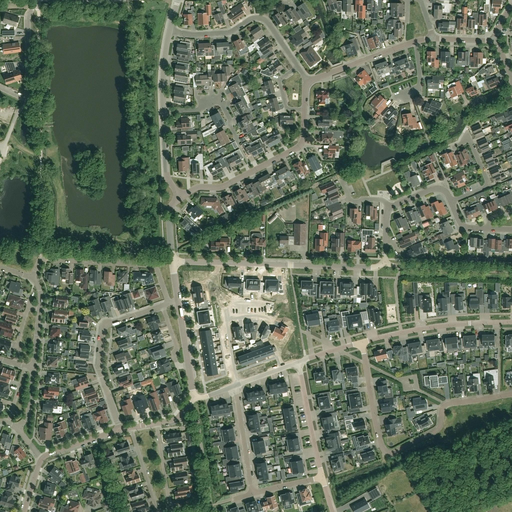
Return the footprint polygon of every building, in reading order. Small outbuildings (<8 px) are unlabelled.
[(336,2),(335,0),(329,0),(327,1),(329,6),(331,11),(335,9),(336,13),(341,13),(341,2),(339,2),(336,2)] [(350,12),(350,6),(350,1),(343,0),(343,12),(346,12),(346,16),(353,16),(353,12),(350,12)] [(489,0),(490,4),(489,12),(493,12),(493,14),(498,14),(498,8),(501,8),(502,1),(496,1),(495,0),(489,0)] [(364,6),(362,6),(362,1),(355,1),(355,12),(358,12),(358,18),(365,18),(365,6),(364,6)] [(377,4),(374,4),(374,1),(367,1),(367,11),(371,11),(371,18),(377,18),(377,10),(377,3),(377,4)] [(245,10),(243,6),(246,4),(244,2),(241,4),(230,11),(232,14),(228,17),(232,22),(244,14),(243,11),(245,10)] [(198,26),(208,25),(207,16),(209,16),(211,16),(210,3),(208,3),(209,5),(205,5),(206,13),(198,14),(198,26)] [(298,11),(297,12),(303,21),(308,17),(306,13),(308,11),(303,4),(297,7),(299,10),(298,11)] [(450,4),(449,4),(441,4),(441,5),(441,6),(435,6),(435,12),(442,13),(447,13),(447,10),(450,10),(450,4)] [(480,12),(480,15),(479,25),(486,25),(486,17),(487,11),(489,12),(490,4),(486,4),(484,4),(484,11),(481,11),(480,12)] [(192,25),(192,20),(192,13),(193,13),(194,13),(194,7),(191,7),(191,11),(188,11),(188,15),(184,15),(184,25),(192,25)] [(224,22),(224,20),(222,15),(225,14),(223,7),(219,8),(216,9),(218,14),(214,15),(215,19),(216,19),(218,24),(221,23),(224,22)] [(300,19),(296,12),(294,9),(293,10),(291,11),(290,9),(284,13),(289,20),(292,18),(295,22),(298,21),(300,24),(303,21),(300,19)] [(402,17),(402,11),(391,10),(391,13),(387,13),(387,16),(384,16),(383,20),(386,20),(386,19),(387,19),(387,20),(395,20),(390,19),(390,18),(390,16),(402,17)] [(282,19),(280,16),(278,13),(272,17),(278,25),(282,23),(284,26),(288,23),(284,18),(282,19)] [(464,30),(464,26),(465,26),(467,26),(467,15),(467,13),(462,13),(462,15),(462,19),(458,19),(457,30),(464,30)] [(478,18),(478,13),(473,13),(473,16),(470,16),(469,17),(468,29),(475,29),(475,25),(476,25),(477,26),(478,18)] [(6,16),(3,24),(15,28),(18,19),(6,16)] [(396,20),(395,20),(387,20),(386,27),(394,27),(394,30),(402,30),(403,26),(402,25),(401,25),(402,23),(399,23),(399,21),(399,20),(396,20)] [(455,26),(456,22),(442,22),(442,23),(442,24),(439,24),(439,31),(448,31),(449,25),(455,26)] [(262,35),(260,34),(263,32),(259,27),(251,32),(253,36),(250,38),(254,42),(258,39),(263,37),(262,35)] [(296,33),(291,37),(292,38),(293,40),(291,41),(295,48),(304,42),(302,38),(306,35),(302,29),(300,31),(296,33)] [(371,38),(375,48),(381,46),(380,42),(378,38),(381,37),(380,36),(379,33),(378,30),(378,29),(375,30),(376,33),(377,34),(376,34),(377,36),(371,38)] [(396,37),(401,37),(401,35),(402,34),(402,30),(394,30),(393,33),(392,33),(392,34),(389,34),(388,40),(396,40),(396,37)] [(322,40),(319,35),(311,41),(314,45),(322,40)] [(369,50),(375,48),(371,38),(371,36),(365,38),(364,36),(361,37),(364,43),(366,42),(369,50)] [(357,54),(356,51),(359,50),(358,45),(357,45),(354,38),(349,40),(351,44),(344,47),(348,57),(357,54)] [(235,40),(236,41),(233,42),(238,51),(240,50),(242,54),(249,51),(246,44),(244,45),(242,46),(239,39),(239,40),(238,39),(235,40)] [(261,49),(269,44),(270,44),(267,39),(261,43),(260,41),(259,40),(253,44),(255,48),(258,45),(261,49)] [(185,42),(185,43),(184,44),(184,46),(178,45),(177,45),(176,45),(176,49),(177,50),(176,51),(187,53),(187,52),(188,49),(189,49),(190,43),(185,42)] [(19,43),(5,45),(6,54),(20,52),(19,43)] [(214,50),(214,56),(214,57),(220,56),(220,55),(223,55),(222,43),(216,43),(217,50),(215,50),(214,50)] [(223,55),(226,55),(226,56),(232,56),(231,44),(230,44),(228,44),(228,43),(222,43),(223,55)] [(205,56),(204,44),(198,44),(199,50),(197,50),(196,51),(196,56),(202,56),(205,56)] [(214,56),(214,50),(212,50),(211,51),(210,44),(204,44),(205,56),(205,57),(208,56),(214,56)] [(269,44),(261,49),(260,50),(262,55),(260,57),(262,60),(268,56),(267,55),(266,54),(272,49),(269,44)] [(300,54),(310,67),(320,59),(310,46),(300,54)] [(182,60),(182,61),(188,62),(189,59),(190,53),(187,52),(187,53),(176,51),(177,51),(177,52),(176,52),(175,56),(176,56),(176,57),(183,58),(182,60)] [(435,52),(428,52),(428,62),(432,62),(432,67),(438,67),(439,61),(437,61),(435,61),(435,52)] [(442,63),(447,63),(447,67),(453,68),(453,58),(452,58),(450,58),(450,53),(442,52),(441,61),(442,61),(442,63)] [(466,57),(466,53),(459,53),(458,61),(463,61),(463,66),(469,66),(469,57),(468,57),(466,57)] [(482,53),(474,53),(474,58),(473,58),(471,58),(471,67),(477,67),(477,64),(482,64),(482,53)] [(401,61),(404,69),(408,68),(409,71),(415,69),(412,61),(410,61),(409,62),(407,58),(401,61)] [(271,61),(273,65),(278,72),(283,69),(278,61),(275,63),(273,60),(271,61)] [(400,71),(404,69),(401,61),(395,63),(396,67),(395,67),(393,68),(395,73),(396,76),(402,74),(400,71)] [(390,64),(388,65),(386,62),(381,64),(385,74),(389,72),(390,75),(395,73),(393,68),(391,63),(390,64)] [(174,72),(184,73),(184,70),(187,71),(188,64),(183,63),(182,65),(182,67),(175,66),(174,72)] [(381,75),(385,74),(381,64),(375,66),(378,72),(376,72),(374,73),(377,82),(380,81),(379,78),(382,77),(381,75)] [(273,75),(278,72),(273,65),(263,71),(261,70),(260,73),(270,77),(271,76),(273,75)] [(480,71),(483,74),(485,73),(487,76),(485,77),(486,79),(491,77),(490,75),(495,72),(492,66),(487,68),(486,67),(485,66),(480,71)] [(227,81),(226,76),(229,76),(229,67),(223,67),(223,74),(220,74),(220,82),(227,81)] [(9,73),(4,75),(6,84),(9,83),(12,82),(22,79),(19,70),(16,71),(13,72),(13,71),(14,71),(13,68),(8,70),(9,73)] [(212,68),(212,71),(212,77),(213,77),(214,82),(220,82),(220,74),(215,74),(215,71),(215,68),(212,68)] [(202,73),(202,75),(202,85),(209,85),(208,82),(210,82),(211,82),(210,70),(208,70),(208,75),(203,75),(203,73),(202,73)] [(364,71),(358,76),(359,78),(356,80),(360,86),(363,83),(365,85),(371,80),(364,71)] [(188,78),(184,77),(184,73),(174,72),(175,72),(174,78),(180,79),(180,81),(180,82),(187,84),(188,78)] [(196,86),(202,85),(202,75),(202,73),(195,73),(193,73),(193,83),(195,83),(196,83),(196,86)] [(240,78),(239,78),(238,75),(231,79),(229,81),(230,83),(231,86),(229,87),(231,92),(242,86),(240,83),(242,82),(240,78)] [(500,84),(497,78),(493,79),(493,78),(492,76),(491,77),(486,79),(483,80),(486,86),(489,84),(491,88),(500,84)] [(439,89),(439,83),(444,83),(444,77),(437,77),(437,80),(433,80),(428,80),(428,89),(439,89)] [(263,89),(274,86),(272,80),(264,82),(265,85),(262,86),(263,89)] [(458,97),(458,96),(458,95),(462,93),(464,92),(460,81),(455,83),(457,86),(454,87),(448,89),(448,90),(449,91),(447,92),(446,93),(446,94),(447,96),(448,97),(449,97),(451,96),(452,98),(451,98),(451,99),(453,98),(453,99),(454,99),(455,99),(457,99),(458,98),(458,97)] [(478,84),(477,83),(476,81),(472,82),(471,83),(472,87),(466,90),(467,94),(470,93),(471,97),(478,94),(477,90),(475,85),(478,84)] [(186,95),(186,92),(187,89),(188,90),(189,86),(181,84),(181,86),(180,88),(174,87),(174,88),(173,87),(172,91),(173,91),(173,93),(184,95),(186,96),(186,95)] [(243,96),(246,95),(242,87),(242,86),(231,92),(234,98),(240,95),(241,96),(241,97),(243,96)] [(274,86),(263,89),(264,91),(267,91),(268,94),(275,92),(274,86)] [(328,92),(325,92),(326,91),(319,91),(319,92),(316,92),(316,98),(319,98),(318,104),(324,104),(328,104),(328,98),(328,92)] [(179,102),(179,104),(185,105),(187,95),(186,95),(186,96),(184,95),(173,93),(174,94),(173,99),(179,100),(179,102)] [(237,110),(248,104),(243,96),(241,97),(239,99),(240,102),(234,105),(237,110)] [(386,105),(385,104),(387,102),(380,96),(378,99),(377,98),(372,103),(377,108),(375,111),(379,115),(387,106),(386,105)] [(267,106),(278,103),(276,97),(269,99),(270,103),(267,104),(267,106)] [(439,111),(441,104),(432,101),(432,103),(431,105),(427,103),(423,111),(434,115),(436,110),(439,111)] [(267,106),(268,109),(271,108),(272,112),(280,110),(278,103),(267,106)] [(246,114),(247,115),(250,113),(252,112),(248,104),(237,110),(240,115),(246,112),(246,114)] [(395,111),(392,108),(390,110),(389,109),(387,108),(381,114),(384,117),(385,116),(388,118),(384,122),(390,128),(396,122),(393,119),(398,114),(397,113),(398,112),(395,110),(395,111)] [(505,113),(505,112),(495,116),(498,121),(506,118),(507,121),(511,118),(511,111),(506,114),(505,113)] [(214,122),(222,118),(219,112),(207,118),(208,121),(212,119),(214,122)] [(238,123),(239,123),(238,124),(240,128),(241,127),(241,128),(252,123),(250,120),(253,119),(250,113),(247,115),(240,119),(240,120),(241,121),(238,123)] [(412,118),(411,114),(403,115),(405,126),(411,125),(411,129),(417,128),(415,118),(414,118),(412,118)] [(332,123),(332,116),(322,116),(322,118),(322,121),(318,120),(318,128),(329,128),(329,123),(332,123)] [(213,130),(217,128),(225,124),(222,118),(214,122),(215,125),(211,127),(212,128),(213,130)] [(184,131),(189,131),(192,131),(192,128),(191,128),(191,121),(189,121),(189,119),(181,119),(182,122),(177,123),(177,128),(181,128),(184,128),(184,131)] [(256,127),(254,128),(252,123),(241,128),(244,133),(250,130),(250,132),(251,133),(257,130),(256,127)] [(474,133),(482,130),(480,124),(472,128),(474,133)] [(269,134),(271,137),(274,145),(280,142),(279,140),(280,139),(282,138),(276,126),(274,127),(276,130),(269,134)] [(219,140),(226,136),(223,130),(212,136),(213,139),(217,137),(219,140)] [(482,130),(474,133),(476,138),(484,135),(482,130)] [(187,132),(187,135),(181,136),(178,136),(178,144),(190,143),(190,137),(196,137),(196,131),(187,132)] [(330,135),(325,134),(322,134),(322,143),(332,143),(332,137),(337,138),(337,131),(330,131),(330,133),(330,135)] [(511,131),(511,132),(509,133),(507,134),(509,139),(502,142),(503,145),(508,143),(511,141),(511,131)] [(271,137),(269,134),(261,138),(265,147),(267,146),(268,145),(269,147),(274,145),(271,137)] [(226,136),(219,140),(220,142),(216,145),(218,147),(229,141),(226,136)] [(262,152),(262,151),(263,151),(260,145),(261,144),(262,144),(260,139),(252,143),(258,154),(262,152)] [(480,147),(488,144),(486,139),(478,142),(480,147)] [(252,143),(249,144),(248,141),(242,144),(248,156),(250,155),(251,154),(252,156),(253,156),(254,156),(258,154),(252,143)] [(488,144),(480,147),(482,153),(490,149),(488,144)] [(338,152),(338,146),(328,146),(328,147),(328,149),(324,149),(324,153),(325,153),(325,157),(334,157),(334,152),(338,152)] [(236,165),(237,164),(237,165),(241,163),(241,162),(242,162),(239,157),(241,156),(242,155),(239,149),(231,154),(236,165)] [(465,149),(464,150),(463,150),(461,151),(460,152),(459,152),(459,154),(458,155),(456,155),(461,166),(465,164),(464,160),(469,158),(465,149)] [(450,152),(449,153),(448,152),(442,155),(446,165),(449,163),(451,167),(457,165),(455,158),(452,152),(450,152)] [(486,162),(493,159),(492,156),(495,155),(494,152),(491,153),(484,156),(486,162)] [(231,167),(236,165),(231,154),(222,158),(225,163),(227,162),(228,162),(231,167)] [(203,165),(202,159),(202,155),(199,155),(196,158),(196,159),(196,164),(192,164),(193,173),(199,173),(199,170),(199,166),(203,165)] [(321,168),(315,156),(307,160),(314,172),(316,176),(323,172),(321,168)] [(190,169),(189,164),(188,158),(182,158),(182,161),(179,161),(179,171),(186,171),(186,169),(188,169),(190,169)] [(214,166),(218,173),(223,171),(220,165),(221,164),(223,163),(220,158),(215,161),(217,165),(214,166)] [(493,159),(486,162),(489,168),(496,165),(496,164),(499,163),(498,160),(495,162),(493,159)] [(218,173),(214,166),(212,162),(204,167),(207,172),(208,171),(209,170),(212,176),(218,173)] [(305,162),(301,164),(300,162),(293,165),(298,175),(298,174),(302,172),(304,176),(310,172),(307,166),(305,162)] [(434,178),(432,174),(434,174),(435,173),(431,164),(425,166),(427,170),(423,171),(427,181),(434,178)] [(281,169),(285,178),(288,176),(289,178),(289,177),(291,180),(296,178),(293,171),(291,172),(290,173),(286,167),(281,169)] [(493,177),(500,174),(499,171),(502,169),(500,167),(497,168),(490,171),(493,177)] [(285,178),(281,169),(275,172),(278,178),(277,178),(275,179),(277,183),(278,185),(284,182),(282,179),(285,178)] [(411,177),(410,174),(409,171),(404,173),(405,176),(408,182),(409,182),(411,181),(413,187),(420,184),(420,183),(422,181),(419,176),(417,176),(416,175),(411,177)] [(459,177),(455,179),(452,180),(455,186),(457,185),(459,188),(460,187),(465,185),(464,182),(462,179),(465,177),(463,172),(458,174),(459,177)] [(269,174),(268,174),(266,174),(263,176),(267,183),(268,186),(271,185),(272,186),(277,183),(275,179),(274,180),(272,181),(269,174)] [(500,174),(493,177),(495,182),(502,179),(505,178),(504,175),(501,176),(500,174)] [(264,185),(267,183),(263,176),(259,178),(259,179),(258,179),(259,181),(257,182),(256,183),(260,192),(261,192),(266,189),(264,185)] [(333,184),(332,182),(327,184),(320,187),(322,193),(325,191),(326,193),(328,192),(329,194),(328,195),(337,191),(335,185),(333,185),(333,184)] [(261,192),(260,192),(256,183),(254,183),(253,184),(252,183),(246,186),(250,193),(252,191),(255,196),(261,192)] [(242,199),(243,202),(249,199),(246,193),(243,195),(241,191),(240,189),(234,192),(238,201),(242,199)] [(337,191),(328,195),(329,198),(327,199),(327,200),(324,201),(327,206),(334,203),(333,202),(333,200),(339,197),(337,191)] [(496,197),(498,202),(499,202),(500,201),(502,206),(508,204),(505,196),(504,194),(501,195),(496,197)] [(238,206),(234,200),(233,195),(231,196),(229,197),(228,195),(222,198),(228,211),(238,206)] [(496,197),(491,199),(487,201),(488,203),(492,211),(497,209),(495,203),(496,203),(498,202),(496,197)] [(217,209),(219,214),(223,212),(217,199),(212,199),(201,198),(201,205),(212,206),(214,210),(217,209)] [(446,213),(444,207),(444,206),(442,202),(440,203),(439,204),(438,201),(432,204),(435,212),(438,211),(440,216),(446,213)] [(488,203),(487,201),(484,202),(479,204),(481,208),(481,209),(483,209),(484,208),(486,213),(487,213),(487,214),(490,213),(490,212),(492,211),(488,203)] [(338,202),(334,204),(327,207),(330,212),(331,211),(333,215),(329,217),(331,221),(343,216),(341,213),(342,212),(340,206),(339,204),(338,202)] [(470,206),(472,209),(475,217),(480,215),(478,209),(479,208),(481,208),(479,204),(479,203),(470,206)] [(433,217),(430,211),(429,206),(427,207),(425,207),(424,205),(418,208),(422,217),(426,216),(427,219),(433,217)] [(187,213),(191,216),(190,217),(193,221),(194,219),(195,220),(197,217),(198,218),(203,212),(196,206),(195,207),(193,209),(192,207),(187,213)] [(376,220),(376,213),(376,209),(375,209),(373,209),(373,206),(366,206),(366,216),(371,216),(371,220),(376,220)] [(361,217),(361,212),(359,212),(357,212),(357,209),(350,209),(350,218),(353,218),(353,223),(360,224),(361,217)] [(475,217),(472,209),(466,212),(465,209),(462,210),(464,215),(465,214),(467,214),(469,220),(475,217)] [(414,213),(413,210),(407,213),(410,221),(414,220),(416,223),(421,221),(417,211),(415,212),(414,213)] [(277,212),(275,214),(268,222),(270,224),(277,217),(276,215),(278,214),(277,212)] [(404,231),(410,228),(406,218),(404,219),(402,219),(401,217),(395,220),(399,229),(403,227),(404,231)] [(203,232),(198,227),(189,219),(188,220),(187,222),(184,219),(180,223),(183,226),(182,227),(187,231),(190,228),(197,235),(203,232)] [(443,230),(450,227),(448,221),(442,224),(441,222),(441,221),(436,223),(438,229),(441,227),(443,230)] [(279,243),(280,243),(279,247),(283,248),(283,245),(288,245),(288,243),(292,244),(294,244),(294,245),(305,245),(306,224),(294,224),(294,240),(288,240),(288,237),(280,236),(279,243)] [(453,232),(450,227),(443,230),(444,233),(440,234),(442,240),(448,238),(447,236),(447,235),(451,233),(453,232)] [(255,238),(252,238),(252,249),(259,249),(259,246),(265,246),(265,240),(262,240),(262,235),(261,233),(257,233),(256,235),(255,238)] [(327,240),(327,234),(321,233),(320,240),(316,239),(315,250),(323,250),(323,246),(325,246),(328,247),(327,240)] [(343,240),(343,234),(337,233),(337,239),(332,239),(332,251),(339,251),(339,247),(341,247),(344,247),(343,240)] [(406,236),(402,238),(402,240),(403,241),(400,242),(403,248),(415,243),(414,239),(417,238),(414,233),(406,236)] [(237,237),(237,241),(236,240),(235,242),(235,243),(236,245),(237,245),(236,248),(243,249),(244,245),(247,245),(249,245),(249,241),(249,238),(244,238),(244,237),(237,237)] [(365,252),(375,252),(375,246),(374,246),(374,238),(369,238),(368,246),(365,246),(365,252)] [(468,244),(468,250),(471,250),(474,250),(474,247),(477,247),(477,239),(477,238),(471,238),(471,244),(469,244),(468,244)] [(211,242),(211,245),(210,245),(210,247),(210,248),(211,248),(211,250),(223,250),(223,245),(227,245),(229,245),(229,239),(220,239),(220,242),(211,242)] [(477,247),(477,252),(480,252),(486,252),(486,246),(485,246),(483,246),(483,240),(477,239),(477,247)] [(486,252),(486,256),(488,256),(489,256),(489,251),(491,251),(491,248),(495,248),(495,240),(495,239),(489,239),(489,245),(488,245),(486,245),(486,246),(486,252)] [(445,243),(445,244),(448,251),(454,249),(455,251),(460,249),(458,244),(454,245),(452,240),(445,243)] [(495,248),(495,252),(504,253),(504,251),(504,247),(502,247),(501,247),(501,241),(495,240),(495,248)] [(358,248),(360,248),(360,242),(355,242),(355,241),(348,241),(347,251),(354,251),(355,248),(358,248)] [(423,248),(420,243),(409,248),(410,249),(411,250),(408,251),(411,258),(419,254),(419,256),(424,254),(422,249),(423,248)] [(52,273),(47,272),(47,279),(49,279),(49,281),(51,282),(51,285),(58,285),(59,269),(57,269),(52,269),(52,273)] [(63,269),(62,279),(66,279),(66,283),(72,284),(73,274),(71,274),(70,273),(70,269),(63,269)] [(85,274),(83,273),(83,270),(76,269),(76,271),(76,270),(76,274),(76,280),(81,281),(81,288),(86,288),(87,278),(87,274),(85,274)] [(100,284),(101,278),(101,274),(99,273),(97,273),(97,271),(91,270),(90,280),(94,281),(94,284),(100,284)] [(114,275),(111,274),(112,272),(108,272),(108,271),(104,271),(104,275),(105,275),(104,282),(108,282),(108,285),(114,286),(115,279),(116,275),(114,275)] [(118,272),(118,282),(126,282),(127,272),(125,272),(121,271),(120,272),(118,272)] [(134,273),(134,281),(145,281),(146,285),(153,282),(151,274),(147,274),(147,272),(142,272),(142,273),(137,273),(134,273)] [(229,286),(229,287),(240,287),(240,291),(240,292),(243,292),(244,285),(240,285),(240,280),(229,279),(229,280),(229,286)] [(244,285),(243,292),(247,292),(247,291),(253,291),(253,280),(251,280),(251,279),(248,279),(248,280),(247,280),(247,282),(247,284),(244,284),(244,285)] [(253,280),(253,291),(259,291),(259,292),(262,292),(263,287),(263,285),(260,285),(260,283),(260,280),(259,280),(259,279),(255,279),(255,280),(253,280)] [(262,292),(262,293),(266,293),(266,292),(272,292),(272,280),(268,279),(268,280),(266,280),(266,283),(266,287),(263,287),(262,292)] [(272,280),(272,292),(278,292),(277,293),(283,294),(282,287),(278,287),(278,283),(278,281),(276,281),(276,280),(272,280)] [(309,296),(316,296),(317,289),(315,289),(315,287),(312,287),(312,284),(312,282),(302,281),(301,288),(302,288),(310,289),(310,293),(309,296)] [(316,296),(316,299),(322,299),(322,294),(326,294),(327,282),(325,282),(325,281),(321,281),(321,282),(320,282),(320,285),(318,285),(317,285),(317,289),(316,296)] [(327,282),(326,294),(330,294),(330,299),(336,299),(336,298),(336,292),(337,285),(335,285),(333,285),(333,282),(333,281),(329,281),(329,282),(327,282)] [(11,282),(8,289),(14,291),(13,293),(21,296),(21,294),(22,292),(19,291),(21,284),(16,282),(16,283),(11,282)] [(336,292),(336,298),(342,298),(342,295),(346,295),(347,283),(344,283),(344,282),(341,282),(341,283),(340,283),(340,292),(338,292),(336,292)] [(347,283),(346,295),(350,295),(350,298),(356,298),(356,292),(355,292),(353,291),(353,288),(353,283),(353,282),(349,282),(349,283),(347,283)] [(356,292),(356,298),(363,298),(363,295),(367,295),(367,284),(364,284),(364,283),(361,283),(361,284),(360,284),(360,291),(358,291),(356,291),(356,292)] [(367,283),(367,284),(367,295),(371,295),(371,298),(376,299),(377,288),(375,288),(373,288),(373,284),(372,284),(372,283),(369,283),(369,284),(367,283)] [(194,294),(193,294),(193,297),(194,297),(195,302),(196,302),(202,301),(203,307),(208,307),(207,300),(203,301),(202,294),(201,286),(193,288),(194,294)] [(155,287),(145,290),(148,301),(159,297),(155,287)] [(478,308),(479,308),(479,298),(481,298),(483,298),(483,290),(479,290),(479,292),(476,292),(476,299),(470,299),(470,308),(471,308),(471,309),(478,308)] [(448,298),(450,297),(450,292),(443,292),(443,299),(439,299),(440,311),(442,311),(443,311),(444,311),(447,310),(446,298),(448,298)] [(124,299),(121,300),(124,308),(125,309),(131,307),(130,305),(131,305),(133,304),(129,293),(123,295),(124,299)] [(457,298),(457,294),(451,295),(451,301),(453,301),(455,300),(455,304),(456,310),(463,309),(462,298),(462,297),(457,298)] [(484,300),(488,300),(488,306),(488,308),(497,308),(497,295),(491,295),(491,294),(484,294),(484,300)] [(10,303),(9,306),(13,307),(13,308),(15,308),(16,308),(19,309),(20,307),(22,307),(23,302),(20,300),(20,299),(10,295),(7,302),(10,303)] [(54,303),(53,306),(60,307),(64,308),(64,303),(67,303),(67,296),(57,295),(57,299),(54,299),(53,300),(53,302),(54,303)] [(415,306),(415,305),(415,302),(416,302),(418,302),(417,295),(413,296),(413,298),(406,298),(406,302),(404,303),(405,309),(407,308),(407,313),(414,313),(414,308),(415,308),(415,306)] [(432,311),(431,299),(427,299),(425,299),(423,299),(423,295),(419,295),(420,304),(423,304),(424,308),(424,312),(432,311)] [(106,297),(103,298),(105,302),(102,303),(101,303),(105,312),(111,310),(110,307),(111,307),(112,306),(109,296),(106,297)] [(121,300),(121,299),(118,300),(117,296),(111,298),(114,309),(116,308),(117,308),(118,310),(124,308),(121,300)] [(503,300),(502,300),(502,304),(503,304),(503,308),(510,308),(510,305),(511,304),(511,298),(510,299),(510,297),(503,297),(503,300)] [(89,311),(91,310),(93,316),(99,314),(98,312),(100,311),(101,311),(97,299),(91,301),(92,305),(88,307),(89,311)] [(197,313),(196,313),(197,317),(198,317),(198,318),(209,317),(208,311),(211,310),(211,306),(202,308),(202,311),(200,312),(197,312),(197,313)] [(7,316),(5,320),(15,323),(16,320),(17,320),(18,317),(17,317),(17,316),(15,315),(16,314),(17,312),(4,308),(2,315),(7,316)] [(376,312),(375,308),(369,309),(371,322),(372,322),(374,321),(374,324),(381,323),(380,316),(381,316),(380,312),(379,312),(379,311),(376,312)] [(53,314),(52,322),(64,323),(65,317),(67,317),(67,312),(55,310),(55,312),(55,314),(53,314)] [(318,313),(312,314),(314,325),(320,324),(319,319),(321,318),(322,318),(321,311),(318,311),(318,313)] [(366,321),(368,320),(367,312),(360,313),(360,315),(354,316),(355,327),(358,327),(358,328),(362,327),(362,325),(365,324),(364,321),(366,321)] [(308,326),(314,325),(312,314),(306,315),(306,313),(302,314),(304,322),(305,322),(307,321),(308,326)] [(349,315),(348,315),(342,316),(341,313),(342,323),(345,322),(348,322),(348,327),(349,329),(353,329),(353,328),(355,327),(354,316),(349,317),(349,315)] [(82,321),(81,322),(79,322),(79,327),(88,328),(88,323),(88,321),(89,320),(90,318),(90,319),(91,319),(86,315),(84,317),(83,319),(83,320),(82,321)] [(332,319),(334,332),(338,331),(338,330),(339,330),(339,328),(338,324),(340,324),(341,324),(340,315),(336,316),(336,318),(332,319)] [(151,318),(147,320),(149,326),(150,326),(152,331),(158,328),(158,326),(157,324),(160,323),(158,316),(155,317),(154,316),(151,317),(151,318)] [(198,320),(197,320),(198,324),(199,324),(199,325),(202,324),(205,324),(205,327),(214,326),(213,322),(210,323),(209,317),(198,318),(198,320)] [(328,326),(329,331),(329,332),(331,332),(331,333),(334,332),(332,319),(329,320),(328,317),(324,318),(325,326),(326,326),(328,326)] [(0,322),(0,329),(1,330),(0,333),(4,335),(6,336),(6,335),(11,337),(12,334),(13,331),(13,330),(10,329),(11,327),(11,326),(0,322)] [(246,328),(245,328),(246,334),(251,333),(252,340),(254,340),(255,340),(258,325),(253,325),(252,323),(246,324),(246,328)] [(263,324),(259,333),(262,335),(261,338),(261,340),(267,338),(270,332),(267,330),(267,329),(269,327),(263,324)] [(276,328),(272,334),(277,337),(276,338),(280,340),(281,339),(282,339),(284,335),(285,336),(286,333),(288,328),(282,325),(280,330),(276,328)] [(51,328),(50,336),(59,337),(60,334),(60,333),(61,333),(61,332),(61,331),(67,331),(68,327),(57,326),(57,327),(57,329),(51,328)] [(131,330),(127,328),(126,326),(118,329),(119,333),(118,333),(118,334),(118,335),(119,336),(120,336),(127,333),(128,334),(128,336),(137,333),(137,328),(131,330)] [(240,327),(233,328),(235,339),(239,339),(240,342),(245,341),(244,333),(241,334),(240,329),(240,327)] [(79,336),(78,336),(78,341),(84,342),(85,340),(90,341),(91,335),(89,334),(89,333),(89,331),(80,330),(79,336)] [(211,330),(200,332),(201,338),(212,337),(211,330)] [(160,331),(152,334),(155,343),(164,340),(160,331)] [(471,348),(470,336),(468,336),(468,335),(465,335),(465,336),(464,337),(464,342),(463,342),(461,342),(461,344),(462,349),(465,349),(465,348),(471,348)] [(472,336),(470,336),(471,348),(471,347),(474,347),(475,349),(480,349),(480,346),(480,342),(478,342),(476,342),(476,336),(475,336),(475,335),(472,335),(472,336)] [(479,338),(480,342),(480,346),(489,345),(489,335),(483,335),(483,338),(481,338),(479,338)] [(489,335),(489,345),(494,345),(495,348),(498,348),(498,338),(496,338),(495,338),(495,335),(489,335)] [(133,347),(131,341),(129,337),(126,338),(126,339),(118,342),(120,348),(126,346),(127,347),(127,349),(133,347)] [(458,337),(452,338),(453,349),(456,348),(457,351),(462,350),(462,349),(461,344),(460,344),(458,344),(458,337)] [(0,351),(6,354),(7,349),(9,350),(10,345),(11,342),(0,338),(0,351)] [(433,340),(435,352),(441,351),(441,352),(444,351),(443,345),(441,345),(440,345),(439,339),(438,338),(435,339),(435,340),(433,340)] [(453,349),(452,338),(446,338),(446,344),(445,345),(443,345),(444,351),(447,351),(447,349),(453,349)] [(427,358),(430,357),(429,353),(435,352),(433,340),(431,340),(431,339),(428,340),(428,341),(427,341),(428,347),(427,347),(425,347),(426,353),(427,358)] [(49,344),(49,351),(59,352),(59,346),(63,347),(64,342),(54,341),(54,342),(54,344),(53,344),(49,344)] [(415,343),(417,355),(426,353),(425,347),(423,348),(422,348),(421,342),(420,342),(420,341),(416,342),(417,343),(415,343)] [(90,347),(89,347),(89,346),(83,345),(83,344),(83,342),(78,342),(77,348),(81,348),(80,351),(89,352),(89,351),(90,351),(90,347)] [(407,352),(409,360),(410,363),(413,363),(412,356),(417,355),(415,343),(413,344),(413,343),(409,343),(409,344),(410,351),(409,351),(407,352)] [(274,354),(271,345),(265,348),(268,356),(274,354)] [(155,359),(166,355),(164,348),(160,350),(160,348),(159,346),(148,350),(150,355),(153,354),(155,359)] [(403,355),(403,359),(404,361),(409,360),(407,352),(407,351),(405,351),(403,351),(402,346),(398,347),(398,346),(395,347),(395,348),(393,348),(394,354),(399,353),(399,356),(403,355)] [(265,348),(258,350),(261,358),(268,356),(265,348)] [(255,361),(261,358),(258,350),(251,352),(255,361)] [(390,359),(394,359),(392,350),(390,351),(388,351),(388,352),(387,352),(386,350),(382,351),(382,350),(378,351),(379,351),(375,352),(377,361),(382,360),(382,359),(388,357),(389,357),(390,359)] [(76,360),(81,360),(82,359),(82,357),(88,358),(89,352),(80,351),(76,351),(75,357),(74,356),(73,359),(76,360)] [(116,361),(117,361),(117,362),(121,360),(122,362),(122,363),(131,360),(130,355),(129,355),(128,352),(124,353),(115,356),(116,358),(116,359),(116,361)] [(245,355),(248,363),(255,361),(251,352),(245,355)] [(248,363),(245,355),(238,357),(241,366),(248,363)] [(57,356),(57,358),(48,357),(47,365),(47,366),(57,367),(57,361),(62,362),(62,357),(57,356)] [(167,359),(156,363),(158,369),(157,369),(156,370),(156,371),(156,372),(157,373),(158,373),(159,373),(170,370),(169,366),(170,365),(169,362),(168,362),(167,361),(167,359)] [(86,361),(81,360),(76,360),(75,366),(78,366),(78,369),(87,370),(88,364),(86,364),(86,362),(86,361)] [(122,366),(121,364),(116,366),(116,368),(114,369),(115,370),(114,370),(115,374),(116,373),(116,374),(118,374),(119,375),(119,377),(129,374),(127,369),(129,369),(127,363),(122,365),(123,366),(122,366)] [(350,368),(350,367),(347,368),(346,369),(347,376),(352,375),(352,378),(351,379),(352,384),(358,383),(358,380),(357,378),(356,378),(356,375),(357,375),(357,372),(358,372),(357,368),(356,368),(356,367),(350,368)] [(217,368),(206,369),(207,376),(218,374),(217,368)] [(0,374),(0,380),(9,383),(10,381),(11,379),(13,379),(15,372),(3,369),(2,375),(0,374)] [(333,371),(332,371),(334,381),(339,380),(339,383),(345,382),(344,377),(342,377),(341,377),(340,371),(337,371),(337,370),(336,370),(336,369),(333,370),(333,371)] [(485,379),(484,379),(484,385),(486,385),(487,389),(495,388),(494,381),(496,381),(498,381),(498,370),(491,371),(492,374),(485,375),(485,379)] [(324,372),(314,373),(314,374),(313,374),(313,379),(314,378),(315,381),(322,380),(323,384),(329,383),(328,377),(326,377),(325,378),(324,372)] [(59,375),(49,374),(48,376),(48,378),(46,377),(45,383),(54,384),(59,380),(59,379),(59,375)] [(124,388),(127,387),(133,385),(131,380),(132,379),(131,374),(126,376),(126,377),(118,380),(120,386),(123,385),(123,386),(124,388)] [(469,380),(469,383),(468,383),(468,387),(469,387),(470,388),(471,391),(471,392),(474,392),(474,391),(477,391),(477,384),(479,384),(481,384),(480,374),(473,374),(474,379),(469,380)] [(87,377),(84,378),(84,376),(79,375),(80,379),(79,379),(78,378),(71,380),(73,385),(74,385),(76,391),(79,390),(86,388),(88,387),(87,385),(87,384),(89,383),(87,377)] [(439,386),(439,384),(444,383),(443,377),(438,377),(438,375),(424,377),(425,386),(431,385),(431,387),(437,387),(439,386)] [(458,375),(459,381),(453,381),(453,388),(454,388),(455,393),(456,393),(456,394),(461,394),(461,393),(462,393),(461,388),(463,387),(465,387),(464,375),(458,375)] [(381,383),(382,386),(379,386),(379,390),(378,391),(379,394),(380,394),(380,396),(389,395),(386,380),(381,381),(381,383)] [(173,381),(167,383),(170,392),(172,392),(173,391),(175,395),(181,393),(178,384),(174,385),(173,381)] [(282,393),(289,392),(288,386),(286,386),(285,381),(282,382),(282,383),(280,383),(282,393)] [(0,387),(0,395),(7,397),(8,395),(9,394),(10,392),(9,391),(7,390),(8,387),(8,385),(2,383),(0,388),(0,387)] [(269,395),(274,394),(275,399),(277,399),(276,394),(274,384),(272,384),(272,383),(269,384),(270,389),(268,389),(269,395)] [(45,390),(45,391),(44,392),(44,394),(44,397),(53,398),(54,395),(58,395),(59,388),(52,388),(52,387),(48,387),(48,389),(48,390),(45,390)] [(158,396),(160,396),(163,405),(166,404),(166,405),(168,404),(169,403),(169,402),(167,395),(168,394),(169,394),(167,387),(161,390),(156,391),(158,396)] [(80,393),(82,393),(83,397),(84,397),(84,398),(87,397),(96,394),(94,388),(87,391),(86,389),(86,388),(79,390),(80,393)] [(263,389),(259,390),(260,391),(258,391),(257,391),(259,401),(260,406),(262,406),(262,401),(266,400),(265,394),(264,394),(263,389)] [(350,402),(361,400),(360,398),(361,397),(361,394),(360,394),(359,393),(357,393),(353,394),(353,392),(352,390),(345,391),(346,396),(349,395),(350,402)] [(150,406),(151,406),(153,411),(154,411),(154,412),(155,412),(156,411),(157,410),(157,409),(159,409),(157,405),(159,404),(160,404),(158,396),(156,391),(150,394),(152,398),(147,400),(150,406)] [(255,406),(254,402),(252,392),(251,392),(250,392),(246,392),(247,397),(246,397),(247,403),(251,403),(252,407),(255,406)] [(97,393),(96,394),(87,397),(84,398),(86,403),(85,403),(86,407),(89,405),(93,404),(92,403),(92,401),(99,399),(97,393)] [(134,402),(138,413),(145,411),(144,408),(146,408),(148,407),(144,395),(137,397),(138,401),(134,402)] [(416,411),(419,411),(426,410),(426,406),(427,406),(426,400),(421,401),(420,398),(414,399),(416,411)] [(131,413),(130,410),(132,409),(133,409),(130,399),(124,401),(125,405),(122,406),(125,415),(131,413)] [(385,402),(385,404),(382,404),(383,412),(384,411),(384,413),(390,412),(390,410),(391,410),(395,409),(394,403),(393,399),(386,400),(385,400),(384,400),(385,402)] [(349,413),(356,412),(356,410),(355,408),(359,407),(362,407),(362,406),(363,406),(362,402),(361,402),(361,400),(350,402),(351,406),(348,407),(349,413)] [(43,411),(46,412),(47,413),(48,412),(58,413),(59,407),(57,406),(58,402),(50,401),(46,401),(46,403),(45,404),(43,404),(43,411)] [(224,404),(222,404),(222,403),(221,403),(223,414),(224,418),(226,417),(226,414),(230,413),(229,407),(228,407),(227,402),(224,403),(224,404)] [(319,404),(320,410),(327,408),(327,410),(327,411),(333,410),(333,406),(330,407),(329,402),(319,404)] [(211,410),(210,410),(211,416),(215,416),(216,419),(219,419),(218,415),(216,405),(214,406),(214,405),(211,405),(211,410)] [(282,409),(283,415),(293,413),(293,412),(293,411),(294,411),(293,407),(290,408),(290,406),(285,407),(285,409),(282,409)] [(101,423),(104,422),(105,422),(107,422),(107,421),(108,421),(104,409),(97,412),(97,413),(93,414),(95,421),(98,420),(100,419),(101,423)] [(249,420),(249,421),(259,419),(259,420),(264,419),(264,418),(264,416),(259,417),(258,412),(252,414),(252,415),(247,416),(248,419),(249,419),(249,420)] [(321,420),(322,424),(333,422),(332,416),(337,415),(336,412),(328,414),(329,415),(329,417),(322,418),(322,420),(321,420)] [(81,416),(85,429),(92,426),(90,420),(91,419),(93,418),(91,413),(81,416)] [(79,427),(81,426),(77,414),(70,416),(72,422),(68,423),(72,433),(73,433),(74,433),(77,432),(77,431),(79,431),(78,427),(79,427)] [(424,415),(412,421),(414,425),(418,423),(421,429),(425,427),(426,427),(432,424),(430,420),(429,420),(427,417),(425,418),(424,416),(424,415)] [(398,427),(403,426),(402,422),(401,418),(396,420),(395,419),(389,420),(390,424),(386,425),(388,436),(397,435),(395,428),(398,427)] [(355,422),(353,423),(355,431),(357,430),(359,430),(359,429),(362,429),(366,428),(364,420),(360,421),(360,422),(357,422),(355,422)] [(57,438),(65,436),(63,429),(65,429),(66,428),(64,421),(58,423),(60,426),(54,428),(57,438)] [(334,421),(333,422),(322,424),(323,428),(324,428),(324,430),(331,428),(332,430),(332,431),(339,430),(339,427),(336,427),(334,421)] [(40,428),(40,433),(41,433),(40,439),(48,440),(50,440),(52,423),(45,423),(45,428),(40,428)] [(297,429),(297,425),(296,426),(295,424),(295,423),(285,425),(286,431),(289,430),(289,432),(294,431),(294,429),(297,429)] [(260,425),(250,426),(250,429),(249,429),(250,432),(255,431),(255,433),(261,432),(260,427),(265,426),(265,424),(260,425)] [(225,426),(216,428),(217,432),(222,431),(223,436),(234,434),(233,432),(234,432),(234,429),(233,429),(233,428),(226,429),(226,428),(225,426)] [(328,442),(328,444),(340,441),(338,432),(332,433),(328,434),(328,435),(328,436),(329,437),(326,438),(327,442),(328,442)] [(0,438),(0,437),(0,442),(4,444),(3,447),(9,449),(12,438),(11,438),(9,437),(10,435),(3,433),(2,436),(1,436),(0,438)] [(166,435),(167,442),(172,442),(182,441),(180,433),(175,434),(175,433),(170,434),(171,434),(166,435)] [(234,434),(223,436),(224,441),(219,442),(220,446),(228,444),(228,443),(228,441),(235,440),(235,439),(236,439),(235,436),(234,436),(234,434)] [(253,442),(252,443),(252,446),(253,446),(254,448),(264,446),(266,446),(265,441),(268,440),(268,436),(259,438),(259,439),(259,441),(253,442)] [(290,436),(281,437),(282,441),(286,441),(287,446),(299,444),(298,442),(299,442),(299,438),(298,438),(291,439),(291,437),(290,436)] [(363,447),(362,445),(370,443),(367,436),(363,437),(363,436),(357,438),(360,446),(356,447),(357,451),(363,449),(363,447)] [(342,450),(340,441),(328,444),(329,446),(328,446),(329,450),(332,450),(332,451),(332,452),(332,453),(336,452),(342,450)] [(125,442),(118,444),(118,445),(116,446),(118,454),(130,450),(127,442),(125,443),(125,442)] [(168,449),(169,456),(180,455),(180,451),(183,450),(182,444),(171,445),(171,447),(171,449),(168,449)] [(236,446),(229,447),(229,446),(228,444),(220,446),(220,449),(223,449),(224,454),(226,454),(237,452),(237,450),(238,450),(237,446),(236,446)] [(286,451),(284,452),(285,456),(294,454),(293,452),(293,451),(300,450),(300,449),(301,449),(300,446),(299,446),(299,444),(287,446),(285,446),(286,451)] [(26,455),(19,447),(16,450),(15,448),(16,447),(14,446),(12,445),(10,453),(11,454),(13,456),(16,454),(21,460),(26,455)] [(254,450),(253,450),(254,454),(255,453),(255,454),(261,453),(262,455),(262,456),(273,454),(272,450),(269,451),(265,451),(264,446),(254,448),(254,450)] [(362,454),(361,453),(356,454),(357,458),(359,458),(360,460),(363,459),(364,462),(374,458),(372,451),(362,454)] [(237,454),(237,452),(226,454),(227,459),(222,460),(223,463),(232,462),(232,460),(231,459),(238,458),(238,457),(239,457),(238,453),(237,454)] [(337,459),(331,461),(334,471),(335,471),(335,472),(339,471),(339,470),(341,469),(340,464),(346,462),(343,453),(336,455),(336,457),(337,459)] [(83,460),(80,461),(82,468),(88,466),(95,464),(91,454),(85,456),(86,460),(83,460)] [(128,455),(122,457),(123,462),(122,462),(125,469),(129,468),(131,467),(135,465),(133,459),(129,460),(129,457),(128,455)] [(303,466),(302,463),(303,463),(303,460),(295,461),(294,459),(294,457),(285,459),(286,463),(288,463),(289,468),(291,468),(303,466)] [(174,461),(174,463),(170,464),(171,471),(183,469),(182,465),(187,464),(186,458),(180,459),(180,458),(173,459),(174,461)] [(66,466),(67,470),(68,470),(69,473),(79,470),(76,461),(70,463),(70,461),(66,462),(67,466),(66,466)] [(267,468),(272,467),(272,464),(267,465),(266,461),(260,462),(260,463),(255,464),(256,467),(257,467),(257,469),(267,468)] [(241,467),(240,463),(232,465),(232,463),(232,462),(223,463),(223,467),(226,466),(227,472),(229,472),(229,471),(240,469),(240,467),(241,467)] [(291,468),(291,473),(286,474),(287,478),(297,476),(297,475),(297,473),(305,472),(304,468),(303,468),(303,466),(291,468)] [(49,473),(52,475),(50,477),(49,479),(51,480),(57,484),(60,480),(57,477),(61,472),(54,467),(49,473)] [(225,477),(226,481),(235,479),(235,478),(234,477),(241,475),(242,475),(241,471),(240,471),(240,469),(229,471),(229,472),(230,477),(225,477)] [(133,470),(127,472),(129,477),(126,478),(128,484),(140,481),(138,475),(135,475),(134,473),(133,470)] [(175,477),(172,478),(174,485),(179,484),(180,484),(184,484),(183,479),(187,479),(186,472),(175,474),(175,476),(175,477)] [(263,480),(263,481),(269,480),(268,473),(258,475),(259,477),(258,477),(258,480),(263,480)] [(9,484),(7,490),(13,492),(14,489),(14,488),(14,487),(15,486),(18,487),(19,483),(20,483),(19,482),(20,480),(18,479),(18,477),(14,476),(13,478),(11,477),(10,480),(8,480),(7,484),(9,484)] [(242,482),(242,481),(236,482),(236,481),(235,479),(226,481),(227,485),(229,484),(231,492),(238,491),(237,488),(243,487),(243,485),(244,485),(243,482),(242,482)] [(43,491),(43,492),(43,493),(53,495),(56,485),(51,484),(51,483),(47,482),(47,484),(46,486),(45,485),(44,489),(43,489),(43,491)] [(144,493),(143,492),(142,490),(138,491),(137,488),(136,486),(126,489),(127,494),(130,493),(133,500),(144,496),(144,495),(144,493)] [(178,492),(175,492),(176,499),(186,498),(190,497),(188,487),(177,488),(178,490),(178,492)] [(100,491),(93,488),(92,493),(85,491),(83,498),(89,500),(88,504),(90,505),(95,506),(96,503),(99,504),(101,497),(98,496),(100,491)] [(299,497),(297,498),(300,506),(306,504),(305,501),(310,499),(311,498),(310,492),(308,492),(307,489),(299,491),(300,493),(301,497),(299,497)] [(2,497),(0,502),(0,504),(11,508),(14,500),(11,499),(12,497),(12,494),(6,492),(4,498),(2,497)] [(286,493),(286,494),(281,495),(283,505),(292,503),(291,503),(295,502),(293,493),(291,493),(289,493),(289,492),(286,493)] [(270,509),(277,507),(274,496),(267,498),(268,501),(265,502),(262,503),(264,510),(270,508),(270,509)] [(40,499),(38,506),(48,509),(49,506),(53,507),(55,500),(44,497),(44,498),(43,500),(40,499)] [(370,508),(367,503),(365,499),(351,506),(353,511),(361,511),(367,509),(370,508)] [(143,500),(132,504),(133,510),(137,509),(138,511),(141,511),(149,510),(147,503),(144,504),(143,502),(143,500)] [(59,511),(76,511),(77,511),(79,504),(70,501),(69,505),(68,505),(67,505),(66,506),(66,507),(62,506),(59,511)] [(111,506),(110,501),(101,504),(102,507),(103,509),(111,506)] [(263,511),(263,509),(261,510),(260,510),(259,508),(258,508),(256,504),(256,501),(251,503),(250,502),(247,503),(247,504),(246,504),(248,509),(247,510),(247,511),(253,511),(254,511),(253,511),(263,511)]
